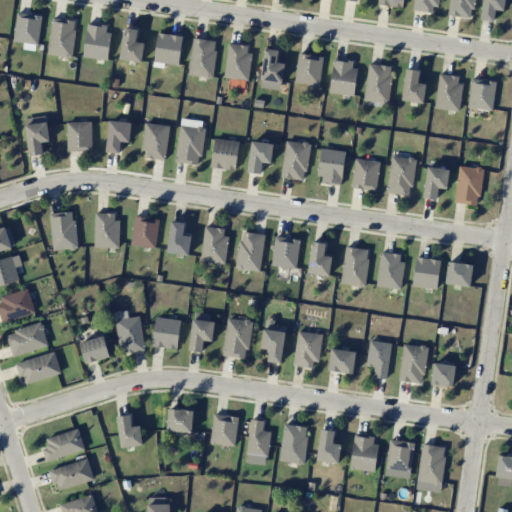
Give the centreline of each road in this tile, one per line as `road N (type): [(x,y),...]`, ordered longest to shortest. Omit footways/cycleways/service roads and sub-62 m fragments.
road 1 (residential): [(511,244),(80,182),(0,201)]
road 2 (residential): [(511,428),(194,382),(101,393),(3,426)]
road 3 (residential): [(511,57),(119,0)]
road 4 (residential): [(466,511),(511,195)]
